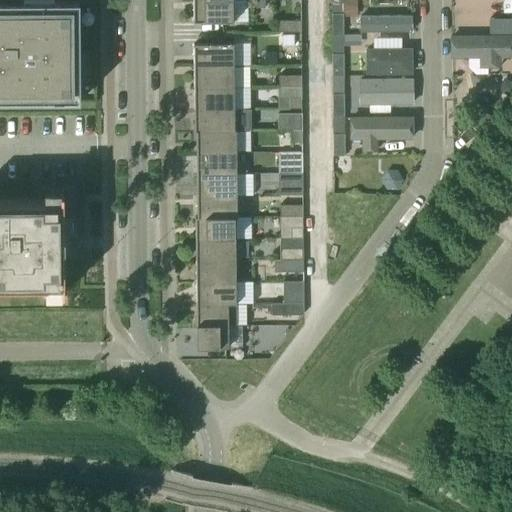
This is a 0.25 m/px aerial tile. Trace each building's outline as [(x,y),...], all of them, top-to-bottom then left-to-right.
[(0,102),(41,102),(80,101),(79,1),(42,2),(41,0),(23,0),(24,2),(0,2),(0,102)] [(230,0),(193,0),(194,24),(230,24),(230,0)] [(356,13),(355,0),(331,0),(332,13),(343,13),(356,13)] [(509,0),(454,0),(455,18),(510,16),(509,0)] [(332,13),(332,36),(344,35),(343,13),(332,13)] [(419,17),(366,18),(366,37),(419,36),(419,17)] [(301,32),(301,20),(277,20),(277,32),(301,32)] [(299,45),(297,33),(281,35),(283,47),(299,45)] [(511,37),(452,39),(452,58),(511,57),(511,37)] [(194,66),(234,66),(233,43),(193,44),(194,66)] [(420,51),(369,53),(370,78),(421,76),(420,51)] [(332,54),(332,76),(344,76),(344,54),(332,54)] [(194,88),(234,87),(234,66),(194,66),(194,88)] [(302,87),(301,76),(279,76),(280,87),(302,87)] [(194,109),(234,109),(234,87),(194,88),(194,109)] [(332,94),(333,116),(344,116),(344,94),(332,94)] [(418,95),(356,96),(356,115),(419,114),(418,95)] [(302,108),(302,98),(291,98),(291,108),(302,108)] [(234,130),(234,109),(194,109),(194,132),(196,132),(196,131),(234,130)] [(302,130),(302,113),(277,113),(277,130),(291,130),(302,130)] [(421,119),(354,122),(355,140),(422,138),(421,119)] [(196,152),(236,152),(236,130),(234,130),(196,131),(196,132),(196,152)] [(302,130),(291,130),(291,139),(302,139),(302,130)] [(333,156),(345,156),(345,134),(333,134),(333,156)] [(277,152),(277,173),(302,173),(302,151),(277,152)] [(196,174),(237,174),(236,152),(196,152),(196,174)] [(302,195),(302,173),(277,173),(277,195),(302,195)] [(197,196),(237,195),(237,174),(196,174),(197,196)] [(235,217),(235,218),(237,218),(237,195),(197,196),(197,216),(197,217),(235,217)] [(0,200),(0,287),(64,287),(64,251),(72,251),(72,252),(73,252),(73,234),(72,234),(72,223),(64,223),(64,200),(17,200),(17,201),(0,200)] [(303,216),(303,205),(280,205),(280,216),(303,216)] [(235,238),(235,218),(235,217),(197,217),(197,216),(195,216),(195,239),(235,238)] [(280,238),(291,238),(303,238),(303,227),(303,216),(280,216),(280,238)] [(195,260),(236,260),(235,238),(195,239),(195,260)] [(280,238),(280,260),(303,259),(303,238),(291,238),(280,238)] [(303,259),(280,260),(274,260),(274,272),(303,271),(303,259)] [(196,282),(236,282),(236,260),(195,260),(196,282)] [(283,281),(283,303),(303,302),(303,281),(283,281)] [(236,282),(196,282),(196,303),(228,303),(228,304),(236,304),(236,282)] [(303,302),(283,303),(271,303),(271,315),(302,315),(304,313),(303,302)] [(228,303),(196,303),(196,325),(228,325),(228,304),(228,303)] [(228,325),(196,325),(196,348),(228,347),(228,325)]
